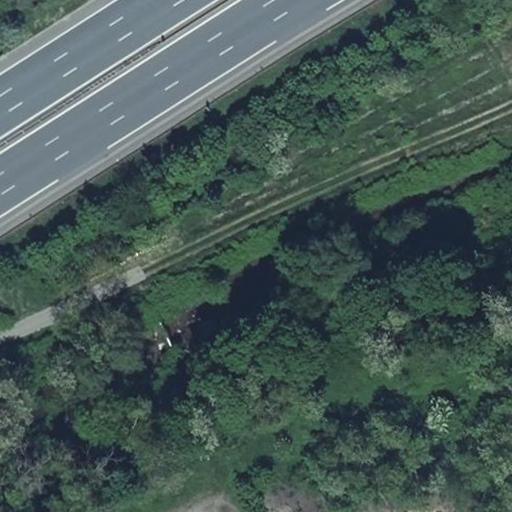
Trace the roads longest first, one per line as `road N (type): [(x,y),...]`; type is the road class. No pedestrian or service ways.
road 1 (unknown): [(0,321),(511,71)]
road 2 (trunk): [(0,186),(289,0)]
road 3 (trunk): [(166,0),(0,107)]
